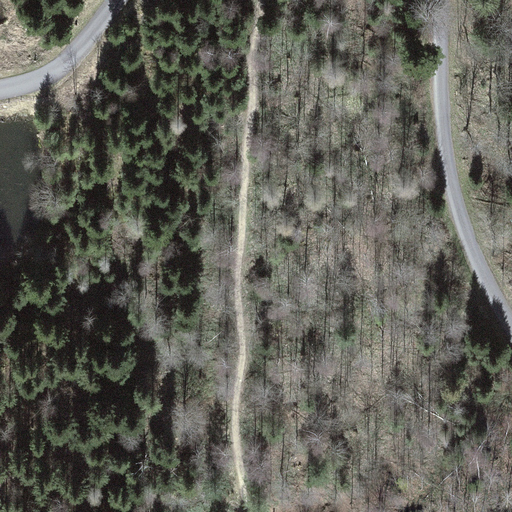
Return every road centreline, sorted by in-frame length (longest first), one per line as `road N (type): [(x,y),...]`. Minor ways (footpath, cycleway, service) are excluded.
road 1 (unclassified): [(441,0),(468,239),(511,334)]
road 2 (unclassified): [(0,87),(29,80),(114,0)]
